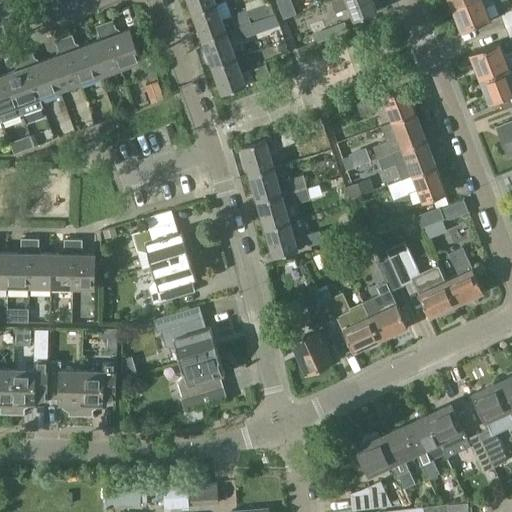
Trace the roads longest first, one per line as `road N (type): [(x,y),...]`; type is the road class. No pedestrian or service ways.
road 1 (residential): [(281,423),(224,191),(157,0)]
road 2 (residential): [(511,271),(410,0)]
road 3 (residential): [(0,446),(201,448),(281,423)]
road 4 (residential): [(281,423),(511,318)]
